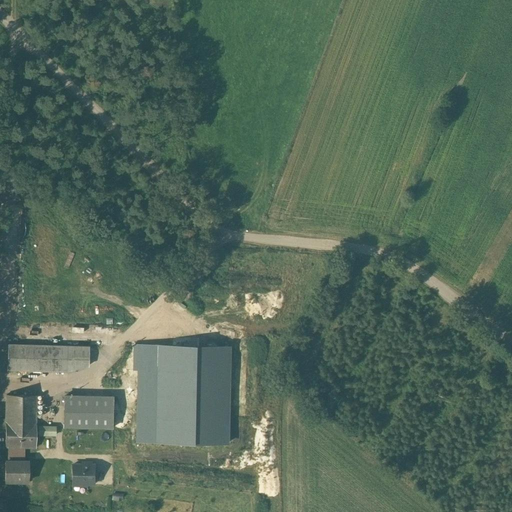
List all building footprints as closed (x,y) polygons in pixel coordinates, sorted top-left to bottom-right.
[(90,343),(9,343),(8,372),(89,372),(90,343)] [(32,396),(2,395),(2,418),(0,418),(0,427),(1,428),(1,445),(5,445),(20,445),(31,446),(32,396)] [(114,397),(64,396),(63,427),(113,428),(114,397)] [(55,427),(39,427),(39,435),(55,435),(55,427)] [(20,445),(5,445),(5,449),(3,449),(3,461),(20,461),(20,445)] [(20,461),(3,461),(3,465),(0,465),(0,474),(0,479),(25,480),(25,461),(20,461)] [(91,463),(82,463),(82,465),(72,465),(72,484),(79,484),(79,485),(86,485),(86,484),(95,484),(95,465),(91,465),(91,463)]
